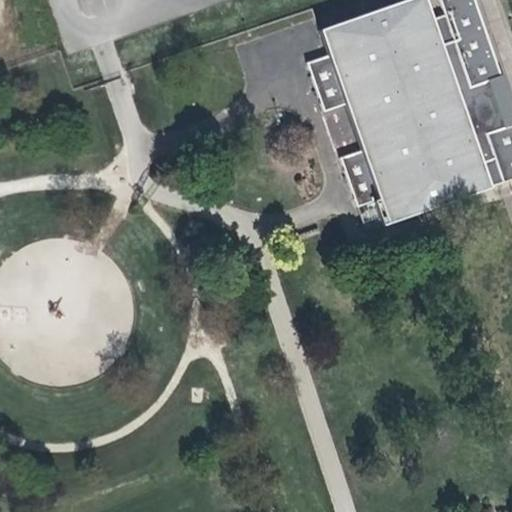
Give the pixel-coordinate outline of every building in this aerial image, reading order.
[(479,168),(429,25),(420,0),(319,35),(327,59),(344,107),(360,154),(377,202),(386,226),(487,191),(479,168)] [(437,0),(444,19),(469,90),(488,84),(499,80),(471,0),(437,0)] [(479,168),(494,162),(485,138),(504,131),(488,84),(469,90),(444,19),(429,25),(479,168)] [(323,115),(344,107),(327,59),(306,66),(323,115)] [(511,128),(504,131),(485,138),(494,162),(502,185),(511,181),(511,128)] [(356,210),(377,202),(360,154),(339,161),(356,210)]
